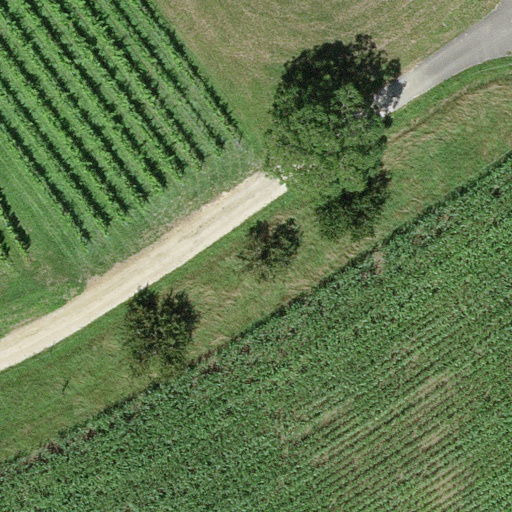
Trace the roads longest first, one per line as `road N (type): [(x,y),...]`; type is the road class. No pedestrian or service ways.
road 1 (track): [(375,110),(124,289),(0,353)]
road 2 (track): [(375,110),(511,25)]
